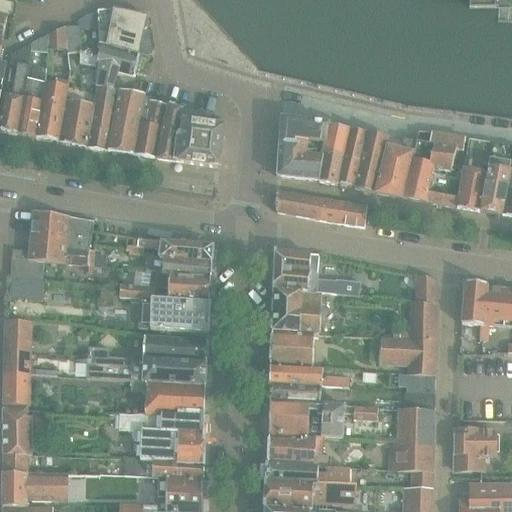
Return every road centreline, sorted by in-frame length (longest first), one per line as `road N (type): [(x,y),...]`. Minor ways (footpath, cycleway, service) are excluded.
road 1 (residential): [(233,511),(246,230)]
road 2 (residential): [(249,182),(511,226)]
road 3 (residential): [(0,141),(249,182)]
road 4 (secondary): [(0,189),(246,230)]
road 5 (residential): [(449,262),(444,511)]
road 6 (residential): [(249,182),(248,103),(172,62),(160,0)]
road 7 (secondary): [(449,262),(246,230)]
